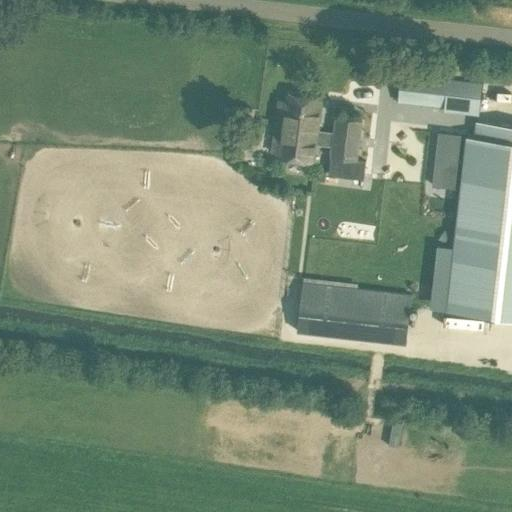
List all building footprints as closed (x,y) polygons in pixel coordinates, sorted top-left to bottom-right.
[(401,72),(398,101),(480,111),(483,82),(401,72)] [(278,99),(275,122),(284,123),(280,157),(315,161),(317,143),(334,145),(332,155),(358,159),(363,121),(338,117),(336,132),(319,129),(323,98),(287,94),(287,100),(278,99)] [(467,135),(444,311),(511,318),(511,124),(477,121),(475,136),(467,135)] [(304,282),(299,332),(406,343),(411,294),(304,282)] [(451,314),(451,325),(478,326),(478,315),(451,314)] [(397,424),(397,414),(372,414),(372,423),(397,424)]
